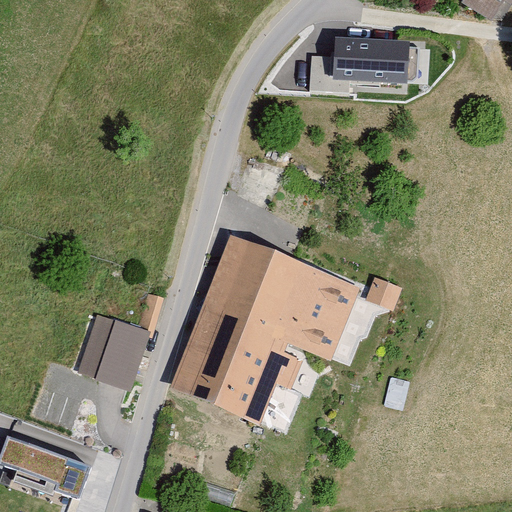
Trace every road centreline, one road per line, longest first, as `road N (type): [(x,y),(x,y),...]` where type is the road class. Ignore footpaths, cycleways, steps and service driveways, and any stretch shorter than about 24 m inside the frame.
road 1 (residential): [(122,511),(234,108),(274,41),(315,0)]
road 2 (unknown): [(302,12),(511,43)]
